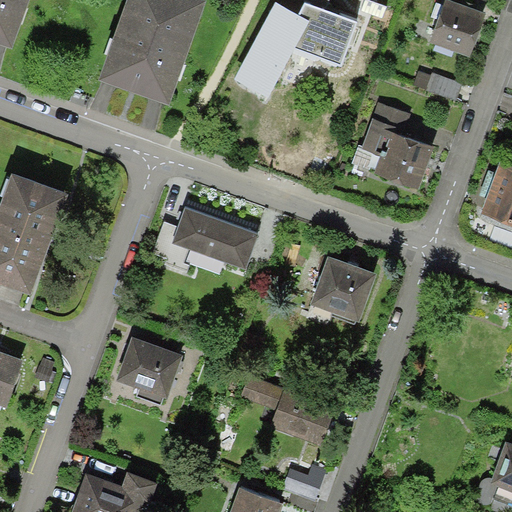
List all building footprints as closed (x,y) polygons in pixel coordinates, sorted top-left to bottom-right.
[(24,0),(0,0),(0,37),(10,41),(24,0)] [(196,5),(180,0),(134,0),(107,78),(164,98),(196,5)] [(466,50),(480,14),(445,0),(431,37),(466,50)] [(235,74),(264,89),(289,44),(302,21),(273,5),(235,74)] [(302,21),(289,44),(340,62),(346,44),(351,46),(357,28),(353,26),(355,20),(335,13),(333,18),(306,8),(302,21)] [(423,86),(455,97),(461,81),(429,69),(423,86)] [(413,184),(427,145),(391,132),(377,171),(413,184)] [(314,181),(322,157),(299,149),(290,173),(314,181)] [(511,167),(497,162),(494,171),(488,169),(479,193),(485,195),(480,209),(511,219),(511,167)] [(63,188),(13,171),(0,209),(0,273),(30,284),(63,188)] [(173,239),(245,265),(256,232),(185,207),(173,239)] [(377,270),(329,253),(311,302),(359,319),(377,270)] [(181,354),(134,338),(120,378),(140,386),(137,395),(159,403),(162,393),(166,395),(181,354)] [(21,359),(0,351),(0,397),(7,400),(21,359)] [(331,404),(248,374),(239,398),(274,411),(270,424),(318,441),(331,404)] [(511,440),(508,440),(494,478),(511,484),(511,440)] [(322,481),(290,470),(283,489),(315,500),(322,481)] [(123,485),(88,473),(73,511),(144,511),(156,481),(128,471),(123,485)] [(276,511),(280,501),(241,487),(231,511),(276,511)]
